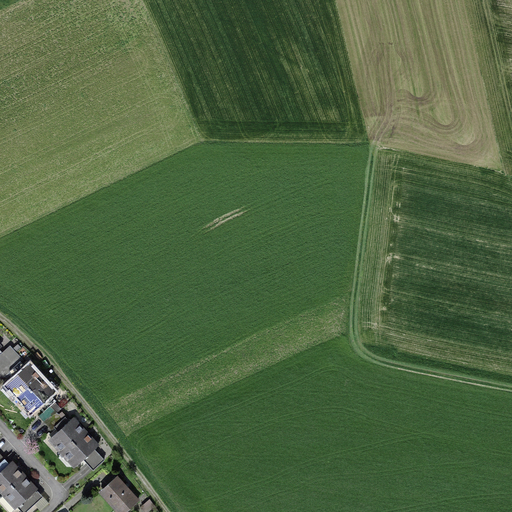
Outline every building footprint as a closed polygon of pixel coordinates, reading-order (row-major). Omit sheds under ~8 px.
[(0,354),(0,367),(16,353),(10,346),(1,354),(0,354)] [(16,353),(0,367),(0,372),(4,376),(22,360),(16,353)] [(29,364),(7,384),(20,398),(42,378),(29,364)] [(42,378),(20,398),(32,412),(54,391),(42,378)] [(39,416),(45,423),(57,412),(50,406),(39,416)] [(63,419),(57,412),(45,423),(52,430),(63,419)] [(64,452),(86,431),(73,417),(51,438),(64,452)] [(86,431),(64,452),(76,465),(98,445),(86,431)] [(98,452),(87,463),(93,469),(104,459),(98,452)] [(12,461),(0,472),(0,487),(5,493),(24,475),(12,461)] [(24,475),(5,493),(1,497),(1,500),(11,511),(14,511),(19,507),(23,511),(25,511),(35,503),(29,497),(37,489),(24,475)] [(125,511),(138,501),(117,476),(100,491),(108,500),(111,498),(123,511),(125,511)]
